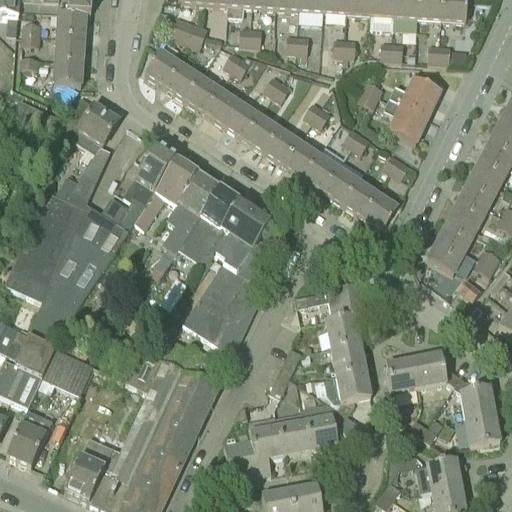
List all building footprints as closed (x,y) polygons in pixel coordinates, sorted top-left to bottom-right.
[(0,0),(0,25),(17,27),(17,18),(18,0),(0,0)] [(58,13),(58,4),(58,0),(18,0),(17,18),(31,19),(32,11),(58,13)] [(88,23),(90,6),(89,0),(58,0),(58,4),(58,13),(57,21),(84,23),(88,23)] [(180,0),(179,10),(203,12),(203,0),(180,0)] [(203,0),(203,12),(227,14),(227,0),(203,0)] [(242,16),(251,17),(251,0),(227,0),(227,14),(226,25),(241,26),(242,16)] [(251,0),(251,17),(274,18),(275,0),(251,0)] [(275,0),(274,18),(298,20),(299,0),(275,0)] [(299,0),(298,20),(322,22),(323,0),(299,0)] [(346,0),(323,0),(322,22),(345,23),(346,0)] [(346,0),(345,23),(369,25),(370,0),(346,0)] [(370,0),(369,25),(393,26),(394,0),(370,0)] [(394,0),(393,26),(416,28),(418,0),(394,0)] [(418,0),(416,28),(439,30),(441,1),(430,0),(418,0)] [(441,1),(439,30),(464,31),(466,2),(441,1)] [(55,45),(83,47),(84,23),(57,21),(55,45)] [(171,35),(187,41),(190,31),(174,25),(171,35)] [(20,42),(40,43),(41,33),(21,31),(20,42)] [(206,37),(190,31),(187,41),(202,47),(206,37)] [(187,41),(171,35),(167,45),(183,51),(187,41)] [(237,54),(248,55),(249,36),(238,35),(237,54)] [(248,55),(259,56),(260,37),(249,36),(248,55)] [(183,51),(199,57),(202,47),(187,41),(183,51)] [(20,42),(19,53),(39,54),(40,43),(20,42)] [(284,61),(294,62),(295,44),(285,43),(284,61)] [(294,62),(306,63),(307,44),(295,44),(294,62)] [(53,68),(81,70),(83,47),(55,45),(53,68)] [(331,65),(342,65),(343,47),(332,46),(331,65)] [(342,65),(353,66),(354,47),(343,47),(342,65)] [(378,68),(389,68),(391,50),(380,49),(378,68)] [(389,68),(400,69),(401,51),(391,50),(389,68)] [(426,70),(436,71),(438,54),(427,53),(426,70)] [(436,71),(447,72),(448,55),(438,54),(436,71)] [(143,82),(166,97),(181,74),(158,59),(143,82)] [(221,75),(230,81),(240,65),(231,59),(221,75)] [(18,76),(37,78),(38,67),(19,65),(18,76)] [(230,81),(239,87),(249,71),(240,65),(230,81)] [(81,70),(53,68),(51,92),(80,94),(81,70)] [(166,97),(184,109),(199,86),(181,74),(166,97)] [(261,99),(270,105),(280,90),(271,84),(261,99)] [(387,107),(426,126),(439,99),(411,85),(404,100),(393,95),(387,107)] [(184,109),(203,122),(218,99),(199,86),(184,109)] [(368,103),(373,93),(364,89),(360,99),(368,103)] [(270,105),(279,111),(290,96),(280,90),(270,105)] [(381,97),(373,93),(368,103),(380,108),(382,105),(378,103),(381,97)] [(203,122),(223,135),(238,112),(218,99),(203,122)] [(363,113),(368,103),(360,99),(355,109),(363,113)] [(368,103),(363,113),(372,117),(372,116),(376,118),(380,108),(368,103)] [(94,163),(99,157),(117,129),(80,104),(53,143),(68,153),(70,148),(85,157),(94,163)] [(426,126),(387,107),(382,119),(393,125),(385,139),(414,152),(426,126)] [(16,123),(52,139),(58,125),(22,108),(16,123)] [(301,125),(310,131),(320,116),(311,110),(301,125)] [(223,135),(243,148),(258,125),(238,112),(223,135)] [(310,131),(319,137),(329,122),(320,116),(310,131)] [(494,139),(511,148),(511,120),(505,117),(494,139)] [(243,148),(262,160),(277,137),(258,125),(243,148)] [(340,151),(349,157),(359,142),(350,136),(340,151)] [(262,160),(283,174),(298,151),(277,137),(262,160)] [(482,160),(510,175),(511,169),(511,148),(494,139),(482,160)] [(349,157),(358,163),(368,148),(359,142),(349,157)] [(283,174),(303,187),(318,164),(298,151),(283,174)] [(142,218),(153,201),(175,167),(155,154),(132,188),(121,204),(130,210),(142,218)] [(109,161),(99,157),(94,163),(85,157),(80,166),(87,171),(76,191),(66,185),(54,204),(45,201),(3,293),(41,310),(85,212),(109,161)] [(471,182),(498,196),(510,175),(482,160),(471,182)] [(380,177),(389,183),(399,169),(390,163),(380,177)] [(303,187),(322,200),(337,177),(318,164),(303,187)] [(163,208),(174,215),(188,194),(197,182),(175,167),(153,201),(142,218),(134,231),(144,238),(163,208)] [(389,183),(398,189),(408,175),(399,169),(389,183)] [(322,200),(341,213),(357,190),(337,177),(322,200)] [(179,253),(182,255),(219,196),(197,182),(188,194),(174,215),(165,228),(173,234),(160,253),(174,262),(179,253)] [(460,203),(487,218),(498,196),(471,182),(460,203)] [(341,213),(362,226),(377,203),(357,190),(341,213)] [(209,257),(219,241),(240,210),(219,196),(182,255),(193,262),(199,252),(209,257)] [(377,203),(362,226),(381,239),(397,216),(377,203)] [(448,225),(476,239),(487,218),(460,203),(448,225)] [(142,218),(130,210),(126,216),(110,205),(99,221),(85,212),(41,310),(26,343),(51,355),(134,231),(142,218)] [(239,273),(246,264),(250,257),(269,229),(240,210),(219,241),(209,257),(197,275),(205,279),(212,269),(209,268),(212,262),(217,265),(224,270),(227,265),(239,273)] [(499,224),(511,230),(511,218),(504,214),(499,224)] [(511,242),(511,239),(511,230),(499,224),(494,233),(511,242)] [(437,246),(464,261),(476,239),(448,225),(437,246)] [(464,261),(437,246),(426,268),(453,282),(464,261)] [(477,267),(493,275),(498,265),(482,257),(477,267)] [(153,274),(162,280),(169,268),(161,262),(153,274)] [(241,294),(257,271),(246,264),(239,273),(227,265),(224,270),(194,313),(181,332),(206,348),(213,336),(220,326),(227,315),(234,305),(241,294)] [(488,285),(493,275),(477,267),(472,276),(488,285)] [(496,288),(501,292),(509,282),(503,278),(496,288)] [(478,298),(465,288),(456,299),(470,310),(478,298)] [(488,297),(494,302),(501,292),(496,288),(488,297)] [(332,327),(353,324),(368,321),(363,292),(326,299),(332,327)] [(241,294),(234,305),(254,318),(259,307),(257,305),(241,294)] [(294,313),(295,316),(307,314),(307,313),(305,304),(293,306),(294,313)] [(234,305),(227,315),(249,330),(254,318),(234,305)] [(468,323),(473,327),(481,318),(475,314),(468,323)] [(227,315),(220,326),(243,341),(249,330),(227,315)] [(511,323),(510,321),(497,337),(511,348),(511,323)] [(329,357),(359,351),(353,324),(332,327),(324,328),(329,357)] [(220,326),(213,336),(238,353),(243,341),(220,326)] [(26,343),(0,331),(0,372),(1,372),(2,370),(11,374),(26,343)] [(213,336),(206,348),(226,360),(230,363),(232,364),(238,353),(213,336)] [(26,343),(11,374),(40,388),(54,356),(51,355),(26,343)] [(334,383),(364,377),(359,351),(329,357),(334,383)] [(92,375),(54,356),(40,388),(78,405),(92,375)] [(289,356),(283,367),(294,373),(300,361),(289,356)] [(452,396),(459,385),(447,377),(443,378),(440,361),(412,366),(418,397),(445,392),(452,396)] [(390,402),(418,397),(412,366),(384,372),(390,402)] [(289,384),(294,373),(283,367),(278,379),(289,384)] [(113,458),(87,511),(162,511),(217,395),(194,384),(161,369),(118,460),(113,458)] [(40,388),(11,374),(2,370),(1,372),(0,373),(0,405),(26,417),(40,388)] [(335,417),(345,424),(353,412),(353,408),(369,405),(364,377),(334,383),(340,410),(335,417)] [(284,395),(289,384),(278,379),(272,390),(284,395)] [(462,427),(493,421),(488,394),(471,397),(470,393),(459,385),(452,396),(458,400),(457,400),(462,427)] [(267,401),(278,407),(284,395),(272,390),(267,401)] [(232,430),(246,427),(244,415),(238,416),(232,430)] [(25,428),(52,436),(56,424),(29,416),(25,428)] [(303,430),(308,459),(336,453),(333,437),(337,436),(345,424),(335,417),(330,425),(303,430)] [(493,421),(462,427),(467,455),(498,449),(493,421)] [(418,445),(425,435),(414,427),(407,438),(418,445)] [(33,436),(20,430),(15,440),(5,463),(30,475),(46,441),(33,436)] [(282,464),(308,459),(303,430),(277,435),(282,464)] [(254,469),(282,464),(277,435),(248,440),(249,448),(254,469)] [(425,435),(418,445),(428,452),(436,442),(425,435)] [(63,501),(87,511),(113,458),(87,447),(63,501)] [(257,484),(254,469),(249,448),(222,453),(229,490),(257,484)] [(399,464),(389,465),(389,490),(396,495),(398,477),(400,477),(399,464)] [(429,500),(459,495),(454,467),(424,473),(429,500)] [(389,490),(381,501),(391,507),(399,497),(396,495),(389,490)] [(288,498),(290,511),(319,511),(316,493),(288,498)] [(462,511),(459,495),(429,500),(430,511),(462,511)] [(290,511),(288,498),(260,504),(261,511),(290,511)] [(388,511),(390,510),(391,507),(381,501),(374,511),(375,511),(388,511)]
